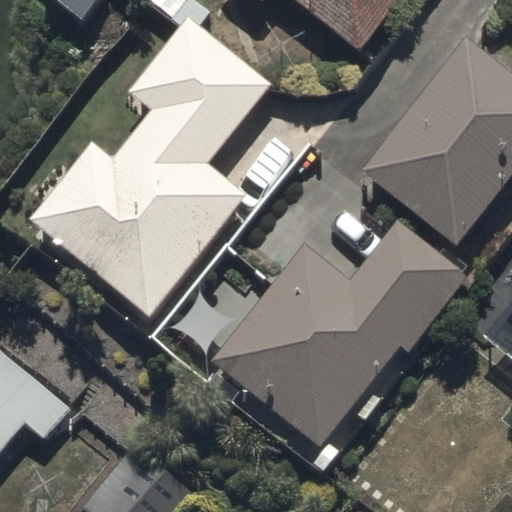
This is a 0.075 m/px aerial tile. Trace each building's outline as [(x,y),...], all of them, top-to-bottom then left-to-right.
[(99,0),(64,0),(85,17),(99,0)] [(398,0),(287,0),(360,53),(398,0)] [(273,86),(189,18),(131,90),(154,109),(113,160),(93,144),(32,219),(151,316),(250,195),(210,163),(273,86)] [(511,183),(511,72),(511,73),(462,36),(360,175),(463,251),(511,183)] [(474,275),(396,214),(343,280),(302,247),(214,358),(323,444),(403,343),(413,352),(474,275)] [(0,348),(0,456),(28,425),(45,441),(70,412),(0,348)] [(188,511),(200,498),(132,441),(86,506),(93,511),(188,511)]
